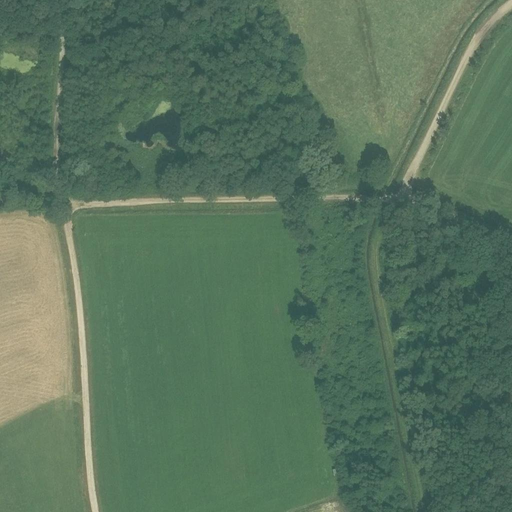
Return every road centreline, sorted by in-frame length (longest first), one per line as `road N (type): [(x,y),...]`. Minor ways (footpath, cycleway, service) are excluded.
road 1 (track): [(62,203),(395,201)]
road 2 (track): [(91,511),(80,326),(62,203)]
road 3 (track): [(395,201),(480,28),(511,1)]
road 4 (track): [(62,203),(55,0)]
road 5 (track): [(395,201),(511,248)]
